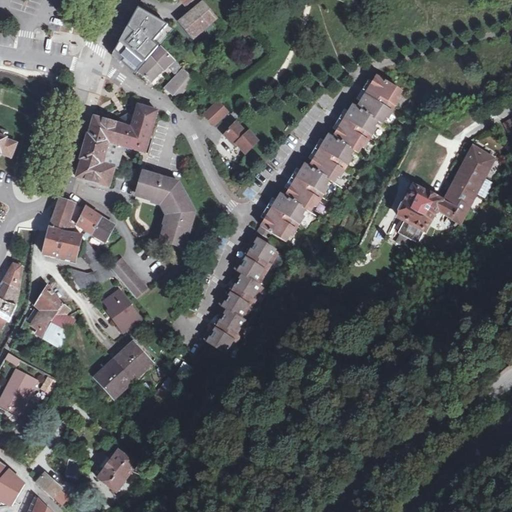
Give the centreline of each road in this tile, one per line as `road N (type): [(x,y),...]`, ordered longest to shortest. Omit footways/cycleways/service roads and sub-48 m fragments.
road 1 (tertiary): [(335,511),(379,464),(511,375)]
road 2 (residential): [(95,68),(180,119),(242,220)]
road 3 (residential): [(47,199),(61,182),(95,68)]
road 4 (tertiary): [(511,433),(416,511)]
